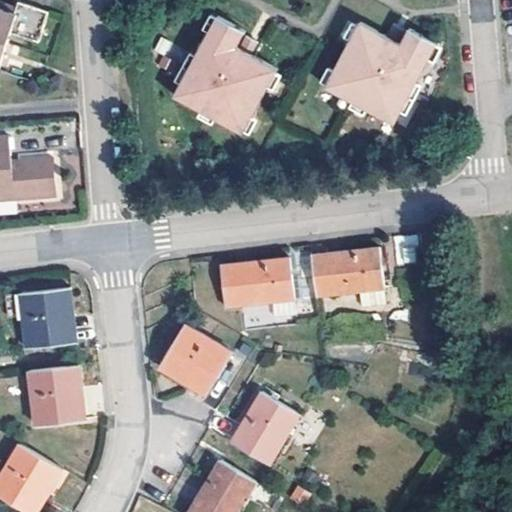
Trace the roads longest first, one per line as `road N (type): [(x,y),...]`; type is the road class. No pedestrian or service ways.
road 1 (residential): [(491,192),(110,238)]
road 2 (residential): [(108,511),(131,437),(110,238)]
road 3 (residential): [(87,0),(110,238)]
road 4 (residential): [(491,192),(481,0)]
